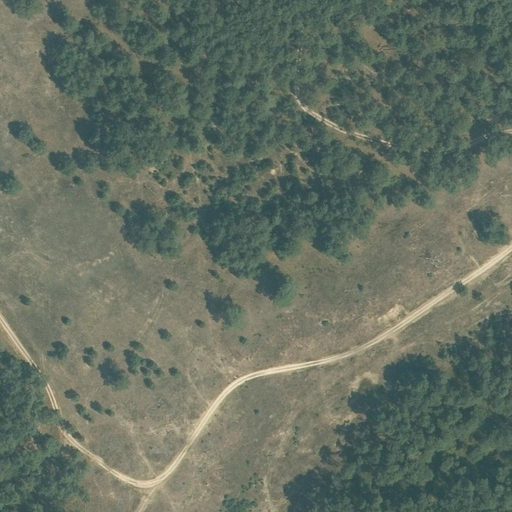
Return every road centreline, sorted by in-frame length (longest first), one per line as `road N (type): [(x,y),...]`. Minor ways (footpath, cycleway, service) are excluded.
road 1 (track): [(511,246),(370,342),(325,362),(229,384),(146,490),(114,490),(85,471),(36,370),(0,335)]
road 2 (track): [(511,132),(394,146),(311,109),(295,77),(302,0)]
